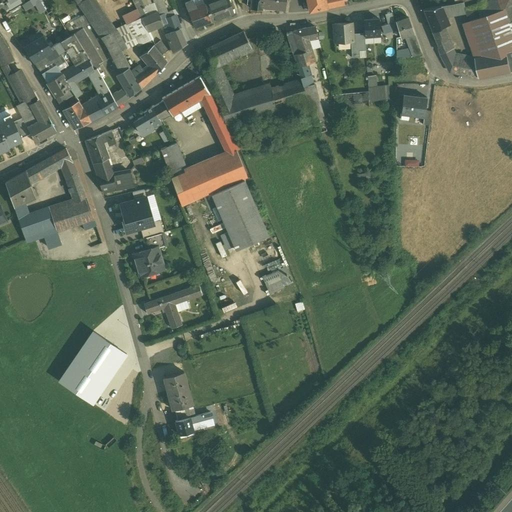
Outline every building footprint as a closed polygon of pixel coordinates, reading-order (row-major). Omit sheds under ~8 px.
[(38,13),(45,10),(39,0),(27,0),(21,3),(24,10),(35,5),(38,13)] [(116,29),(95,0),(83,0),(77,3),(95,29),(100,37),(109,33),(110,32),(116,29)] [(144,6),(141,0),(132,0),(137,9),(141,7),(144,6)] [(171,10),(167,12),(162,0),(152,0),(154,2),(157,12),(162,25),(163,25),(166,34),(180,29),(174,15),(173,15),(171,10)] [(193,0),(190,0),(185,2),(188,10),(196,7),(193,0)] [(214,0),(204,4),(211,21),(234,12),(228,0),(214,0)] [(251,0),(251,8),(263,10),(264,7),(263,7),(263,0),(251,0)] [(285,0),(263,0),(263,7),(264,7),(285,10),(285,0)] [(306,0),(309,11),(310,11),(327,8),(325,0),(306,0)] [(511,0),(486,0),(478,3),(482,16),(505,9),(511,29),(511,0)] [(144,6),(141,7),(146,16),(157,12),(154,2),(144,6)] [(458,3),(460,12),(467,12),(465,7),(464,2),(458,3)] [(458,3),(452,5),(441,6),(444,13),(451,14),(460,12),(458,3)] [(478,3),(465,7),(467,12),(470,20),(482,16),(478,3)] [(196,7),(188,10),(195,27),(211,21),(204,4),(196,7)] [(444,13),(441,6),(423,9),(432,31),(443,27),(449,25),(444,13)] [(141,7),(137,9),(141,17),(146,16),(141,7)] [(465,60),(463,60),(463,57),(463,55),(455,56),(454,54),(451,49),(452,49),(443,27),(432,31),(441,53),(450,71),(451,71),(457,73),(478,77),(479,77),(511,70),(511,29),(505,9),(482,16),(470,20),(482,56),(465,60)] [(157,12),(146,16),(141,17),(148,31),(162,25),(157,12)] [(392,13),(387,14),(390,24),(395,22),(392,13)] [(116,29),(110,32),(120,51),(141,40),(139,36),(148,31),(141,17),(116,29)] [(379,18),(363,20),(364,36),(380,35),(379,18)] [(409,18),(395,22),(400,37),(405,36),(414,34),(409,18)] [(390,24),(381,26),(386,41),(392,39),(400,37),(395,22),(390,24)] [(351,23),(334,24),(335,43),(353,41),(352,34),(351,23)] [(305,28),(286,33),(295,61),(307,63),(313,62),(314,59),(308,38),(317,37),(315,27),(305,28)] [(82,29),(74,33),(78,40),(83,49),(87,57),(91,63),(93,66),(101,62),(82,29)] [(180,29),(166,34),(173,52),(186,44),(180,29)] [(143,44),(151,39),(148,31),(139,36),(141,40),(143,44)] [(243,31),(206,49),(213,65),(214,66),(216,65),(251,47),(243,31)] [(120,51),(110,32),(109,33),(100,37),(106,46),(108,51),(117,67),(120,73),(128,68),(120,51)] [(78,40),(74,33),(52,46),(54,49),(55,49),(59,54),(66,50),(75,64),(78,63),(81,68),(91,63),(87,57),(83,49),(78,40)] [(364,33),(352,34),(354,51),(365,50),(364,33)] [(414,34),(405,36),(409,49),(410,50),(419,47),(414,34)] [(43,35),(24,46),(34,61),(52,50),(43,35)] [(36,99),(22,72),(14,76),(7,64),(13,60),(0,36),(0,64),(21,103),(16,106),(22,118),(30,134),(35,143),(56,131),(42,104),(40,105),(36,99)] [(168,51),(160,40),(155,45),(162,55),(168,51)] [(147,50),(141,55),(145,60),(146,60),(151,66),(156,73),(166,62),(154,45),(153,45),(147,50)] [(409,49),(396,52),(396,60),(421,54),(419,47),(410,50),(409,49)] [(52,50),(34,61),(38,67),(59,54),(55,49),(54,49),(52,50)] [(59,54),(38,67),(47,82),(61,73),(75,64),(66,50),(59,54)] [(307,63),(295,61),(297,67),(300,77),(302,83),(307,99),(315,122),(323,119),(317,99),(317,98),(313,82),(313,83),(311,79),(309,77),(306,67),(307,63)] [(75,64),(61,73),(69,85),(74,82),(86,75),(81,68),(78,63),(75,64)] [(99,94),(89,100),(89,102),(97,117),(105,113),(117,106),(110,93),(109,91),(96,68),(94,69),(93,66),(91,63),(81,68),(86,75),(88,74),(99,94)] [(232,100),(216,65),(214,66),(213,65),(203,70),(219,104),(226,124),(307,99),(302,83),(272,92),(271,89),(262,91),(262,90),(232,100)] [(151,66),(143,70),(150,79),(156,73),(151,66)] [(135,71),(133,72),(141,87),(150,79),(143,70),(141,67),(135,71)] [(140,88),(128,68),(120,73),(117,74),(124,87),(130,96),(140,88)] [(69,85),(61,73),(47,82),(56,97),(63,92),(70,88),(70,87),(69,85)] [(375,76),(367,77),(368,91),(369,102),(388,100),(387,86),(375,86),(375,76)] [(199,77),(162,98),(163,100),(169,111),(172,115),(201,99),(210,93),(199,77)] [(82,93),(75,84),(70,87),(70,88),(73,93),(74,93),(76,97),(82,93)] [(124,87),(118,92),(112,95),(118,105),(130,96),(124,87)] [(70,88),(63,92),(66,98),(73,93),(70,88)] [(369,102),(368,91),(334,93),(335,107),(369,105),(369,102)] [(63,92),(56,97),(59,102),(64,99),(66,98),(63,92)] [(89,100),(82,93),(76,97),(78,100),(81,105),(89,100)] [(229,133),(210,93),(201,99),(227,154),(187,171),(171,178),(181,204),(203,195),(209,208),(216,205),(236,249),(268,235),(243,177),(247,176),(236,150),(240,149),(233,132),(229,133)] [(427,97),(403,94),(400,114),(423,117),(424,117),(425,110),(427,97)] [(68,106),(64,99),(59,102),(63,109),(68,106)] [(68,106),(63,109),(75,128),(91,121),(81,105),(78,100),(68,106)] [(89,100),(81,105),(91,121),(97,117),(89,102),(89,100)] [(157,103),(152,107),(158,117),(164,114),(169,111),(163,100),(157,103)] [(152,107),(143,112),(146,116),(144,117),(143,116),(133,122),(142,136),(162,124),(158,117),(152,107)] [(431,111),(425,110),(424,117),(423,117),(422,124),(429,125),(431,111)] [(3,118),(5,121),(0,123),(0,128),(8,147),(12,145),(11,143),(21,139),(13,122),(10,115),(3,118)] [(30,134),(22,118),(13,122),(21,139),(30,134)] [(323,119),(315,122),(319,133),(327,131),(323,119)] [(0,151),(1,152),(0,150),(8,147),(0,128),(0,151)] [(111,131),(99,135),(103,148),(115,143),(111,131)] [(327,131),(319,133),(323,145),(324,145),(329,143),(330,143),(327,131)] [(99,135),(85,141),(93,165),(106,159),(107,159),(103,148),(99,135)] [(176,142),(160,149),(165,163),(182,156),(176,142)] [(74,201),(50,209),(57,232),(82,223),(94,219),(77,172),(66,148),(57,153),(62,163),(67,176),(66,176),(74,201)] [(57,153),(49,158),(54,167),(62,163),(57,153)] [(182,156),(165,163),(171,178),(187,171),(182,156)] [(49,158),(26,171),(30,181),(54,167),(49,158)] [(106,159),(93,165),(103,193),(133,186),(130,172),(111,176),(106,159)] [(393,168),(357,174),(358,180),(393,174),(393,168)] [(26,171),(5,182),(14,206),(23,202),(36,197),(30,181),(26,171)] [(134,199),(146,196),(144,189),(132,193),(134,199)] [(153,222),(146,196),(134,199),(120,203),(124,219),(122,219),(126,232),(140,228),(154,224),(153,222)] [(50,209),(28,217),(23,202),(14,206),(26,242),(44,236),(57,232),(50,209)] [(94,219),(82,223),(84,230),(96,226),(94,219)] [(140,228),(143,238),(164,232),(160,220),(153,222),(154,224),(140,228)] [(57,232),(44,236),(48,249),(61,245),(57,232)] [(164,232),(143,238),(146,249),(158,246),(158,247),(167,245),(164,232)] [(147,250),(133,253),(135,261),(134,264),(135,267),(137,268),(140,275),(164,268),(158,247),(158,246),(146,249),(147,250)] [(286,267),(278,270),(280,277),(287,275),(289,274),(286,267)] [(274,271),(262,277),(269,293),(282,287),(278,278),(280,277),(278,270),(274,272),(274,271)] [(284,285),(290,283),(287,275),(280,277),(284,285)] [(198,284),(156,299),(159,309),(164,307),(171,328),(182,324),(175,304),(202,294),(198,284)] [(156,299),(143,303),(147,313),(159,309),(156,299)] [(93,332),(59,382),(91,404),(126,354),(93,332)] [(303,365),(298,350),(265,361),(270,377),(303,365)] [(183,372),(164,377),(172,410),(174,409),(192,404),(183,372)] [(192,404),(174,409),(177,420),(189,417),(189,418),(195,416),(192,404)] [(79,435),(103,451),(117,430),(93,414),(79,435)] [(195,416),(189,418),(191,424),(205,421),(203,414),(195,416)] [(177,420),(175,421),(179,434),(193,430),(191,424),(189,418),(189,417),(177,420)]
